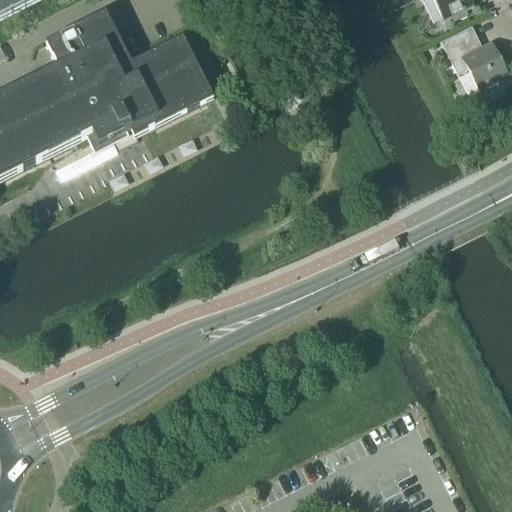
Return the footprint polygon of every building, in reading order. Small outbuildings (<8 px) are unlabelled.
[(0,0),(0,24),(36,6),(33,0),(0,0)] [(417,0),(419,5),(429,0),(442,26),(451,22),(453,26),(466,19),(464,15),(472,12),(466,0),(417,0)] [(132,143),(212,103),(182,44),(130,70),(105,18),(45,48),(57,74),(0,102),(0,186),(91,140),(97,153),(129,137),(132,143)] [(490,48),(481,52),(471,32),(440,47),(457,80),(467,75),(480,101),(488,97),(490,100),(503,94),(501,90),(509,86),(502,72),(505,71),(500,62),(497,63),(490,48)] [(314,103),(308,92),(299,96),(299,97),(299,98),(303,107),(304,108),(305,108),(314,103)]
